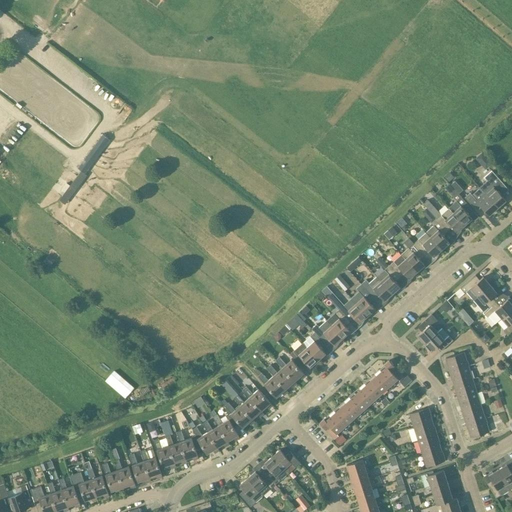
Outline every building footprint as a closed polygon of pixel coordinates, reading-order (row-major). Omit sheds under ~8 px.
[(79,167),(87,173),(111,140),(103,134),(79,167)] [(480,188),(485,193),(497,207),(506,200),(495,188),(502,182),(492,170),(484,177),(488,181),(480,188)] [(463,189),(455,180),(450,184),(459,193),(463,189)] [(452,196),(457,192),(449,183),(445,187),(452,196)] [(489,215),(497,207),(485,193),(476,200),(470,193),(465,198),(477,211),(482,207),(489,215)] [(461,197),(449,208),(464,225),(472,218),(468,213),(472,209),(461,197)] [(423,204),(428,209),(433,205),(428,199),(423,204)] [(436,219),(447,231),(452,227),(456,232),(464,225),(449,208),(436,219)] [(434,225),(426,232),(441,249),(449,242),(443,235),(447,231),(436,219),(432,223),(434,225)] [(414,243),(425,255),(429,251),(434,256),(441,249),(426,232),(414,243)] [(425,255),(414,243),(401,254),(417,271),(425,264),(420,259),(425,255)] [(401,254),(389,265),(400,277),(404,273),(409,278),(417,271),(401,254)] [(56,260),(51,256),(45,262),(50,267),(56,260)] [(377,276),(392,293),(400,286),(395,281),(400,277),(389,265),(377,276)] [(334,278),(344,288),(347,285),(337,275),(334,278)] [(472,299),(490,284),(483,276),(479,280),(475,275),(460,288),(464,293),(466,292),(472,299)] [(362,284),(364,287),(375,300),(380,295),(384,300),(392,293),(377,276),(369,283),(366,280),(362,284)] [(483,312),(496,301),(492,297),(497,293),(490,284),(472,299),(483,312)] [(351,298),(367,316),(375,309),(370,304),(375,300),(364,287),(359,291),(351,298)] [(351,298),(339,309),(350,322),(355,318),(359,323),(367,316),(351,298)] [(496,323),(502,318),(511,309),(511,304),(508,299),(500,306),(496,301),(483,312),(487,317),(489,315),(496,323)] [(444,310),(451,306),(447,300),(440,305),(444,310)] [(462,307),(456,312),(467,325),(473,320),(462,307)] [(327,320),(331,325),(342,338),(350,331),(346,326),(350,322),(339,309),(327,320)] [(511,309),(502,318),(508,326),(504,330),(508,335),(511,331),(511,309)] [(301,327),(305,324),(296,313),(285,322),(291,329),(298,323),(301,327)] [(437,332),(432,326),(438,320),(431,313),(419,325),(418,328),(422,331),(418,335),(425,343),(437,332)] [(342,338),(331,325),(327,320),(319,327),(317,324),(312,329),(315,332),(326,344),(330,340),(335,345),(342,338)] [(442,328),(437,332),(425,343),(432,351),(436,347),(440,351),(453,340),(442,328)] [(315,332),(302,343),(318,360),(326,353),(321,348),(326,344),(315,332)] [(318,360),(302,343),(295,350),(290,354),(301,366),(305,362),(310,367),(318,360)] [(449,368),(467,362),(464,352),(445,358),(449,368)] [(282,367),(294,381),(299,376),(302,379),(306,375),(303,373),(304,372),(292,359),(286,364),(279,356),(276,360),(282,367)] [(398,378),(400,381),(404,377),(389,360),(384,364),(386,366),(371,380),(326,420),(324,418),(319,423),(334,439),(339,435),(337,433),(382,392),(398,378)] [(470,372),(467,362),(449,368),(452,378),(470,372)] [(297,383),(294,381),(282,367),(277,372),(270,364),(267,368),(273,375),(286,389),(291,384),(293,387),(297,383)] [(124,397),(134,387),(114,369),(105,379),(124,397)] [(288,391),(286,389),(273,375),(268,380),(262,372),(258,376),(264,383),(264,384),(276,397),(282,392),(284,395),(288,391)] [(473,382),(470,372),(452,378),(455,388),(473,382)] [(477,392),(473,382),(455,388),(458,398),(477,392)] [(249,397),(261,410),(266,406),(269,409),(273,405),(270,402),(258,389),(253,394),(246,386),(242,390),(249,397)] [(480,403),(477,392),(458,398),(462,409),(480,403)] [(264,413),(261,410),(249,397),(244,402),(237,394),(233,398),(240,405),(252,418),(257,414),(260,417),(264,413)] [(231,413),(240,423),(243,427),(248,422),(251,425),(255,421),(252,418),(240,405),(235,410),(228,402),(224,406),(231,413)] [(483,412),(480,403),(462,409),(464,417),(483,412)] [(414,427),(432,421),(428,407),(409,413),(414,427)] [(483,412),(464,417),(468,427),(486,421),(483,412)] [(233,427),(240,423),(231,413),(226,416),(228,419),(223,423),(217,414),(213,417),(218,425),(228,441),(233,437),(235,440),(240,438),(238,434),(233,427)] [(230,444),(228,441),(218,425),(212,429),(207,420),(203,423),(208,432),(217,447),(223,443),(225,447),(230,444)] [(418,440),(436,434),(432,421),(414,427),(418,440)] [(489,431),(486,421),(468,427),(471,437),(489,431)] [(133,433),(142,431),(140,423),(132,425),(133,433)] [(169,424),(162,426),(165,436),(173,433),(169,424)] [(219,450),(217,447),(208,432),(202,435),(197,427),(192,429),(196,435),(198,438),(202,446),(207,453),(213,450),(215,453),(219,450)] [(180,441),(186,458),(192,456),(193,460),(198,458),(197,454),(196,450),(202,446),(198,438),(196,435),(192,437),(185,440),(181,430),(176,432),(180,442),(180,441)] [(187,462),(186,458),(180,441),(180,442),(173,444),(170,434),(165,436),(168,446),(175,462),(181,460),(182,464),(187,462)] [(422,453),(441,447),(436,434),(418,440),(422,453)] [(175,462),(168,446),(162,448),(159,438),(154,440),(157,449),(157,450),(163,466),(170,464),(171,468),(176,466),(175,462)] [(441,447),(422,453),(426,467),(445,461),(441,447)] [(140,451),(144,460),(151,481),(150,477),(156,475),(158,479),(163,477),(161,473),(155,456),(149,459),(145,449),(140,451)] [(272,456),(288,473),(288,474),(300,463),(289,450),(284,454),(280,449),(272,456)] [(151,481),(144,460),(137,463),(134,453),(129,455),(132,464),(138,481),(145,479),(146,483),(151,481)] [(406,488),(395,455),(389,457),(398,485),(395,486),(397,491),(406,488)] [(264,472),(275,484),(288,473),(272,456),(264,463),(269,468),(264,472)] [(114,460),(117,470),(123,486),(129,484),(131,488),(136,486),(134,483),(135,483),(129,466),(122,468),(119,458),(114,460)] [(350,474),(366,469),(363,459),(347,464),(350,474)] [(119,492),(124,490),(123,486),(117,470),(111,472),(107,462),(102,464),(106,474),(111,491),(118,488),(119,492)] [(507,464),(498,469),(510,490),(511,488),(511,468),(510,470),(507,464)] [(91,479),(96,496),(103,494),(104,497),(109,496),(108,492),(102,475),(95,477),(92,468),(87,469),(91,479)] [(353,484),(369,479),(366,469),(350,474),(353,484)] [(510,490),(498,469),(489,475),(492,480),(487,484),(496,498),(501,495),(510,490)] [(430,484),(446,479),(443,470),(427,475),(430,484)] [(247,478),(263,495),(275,484),(264,472),(260,476),(255,471),(247,478)] [(74,485),(75,487),(80,485),(85,500),(91,498),(93,501),(98,500),(96,496),(91,479),(84,481),(81,472),(70,476),(73,485),(74,485)] [(58,479),(62,489),(68,506),(75,504),(76,507),(81,505),(80,502),(75,487),(74,485),(73,485),(67,487),(63,478),(58,479)] [(263,495),(247,478),(240,485),(244,490),(239,494),(251,506),(263,495)] [(356,494),(372,489),(369,479),(353,484),(356,494)] [(433,494),(449,489),(446,479),(430,484),(433,494)] [(51,493),(57,510),(63,508),(64,511),(69,509),(68,506),(62,489),(55,491),(52,482),(47,483),(50,493),(51,493)] [(0,491),(1,495),(2,498),(8,496),(9,496),(4,483),(0,484),(0,491)] [(23,493),(9,498),(11,504),(13,511),(14,511),(28,507),(25,498),(30,497),(26,485),(21,487),(23,493)] [(51,493),(50,493),(44,495),(41,486),(30,489),(34,501),(40,499),(44,511),(50,511),(52,511),(51,511),(57,511),(57,510),(51,493)] [(359,504),(375,498),(372,489),(356,494),(359,504)] [(453,499),(449,489),(433,494),(437,504),(441,503),(453,499)] [(302,493),(293,499),(300,511),(309,505),(302,493)] [(404,505),(410,503),(408,494),(401,496),(404,505)] [(0,511),(7,511),(5,506),(11,504),(9,498),(8,496),(2,498),(1,495),(0,495),(0,511)] [(443,511),(444,511),(460,507),(457,497),(453,499),(441,503),(443,511)] [(361,511),(366,511),(378,508),(375,498),(359,504),(361,511)] [(206,511),(206,509),(212,507),(210,501),(194,506),(196,511),(195,511),(206,511)]
